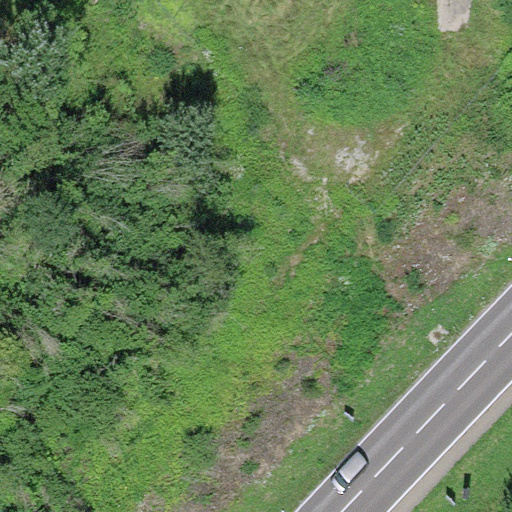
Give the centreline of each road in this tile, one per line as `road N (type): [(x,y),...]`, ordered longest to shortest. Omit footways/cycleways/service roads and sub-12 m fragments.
road 1 (track): [(465,0),(467,109),(396,146),(319,121),(250,72)]
road 2 (primary): [(346,511),(511,333)]
